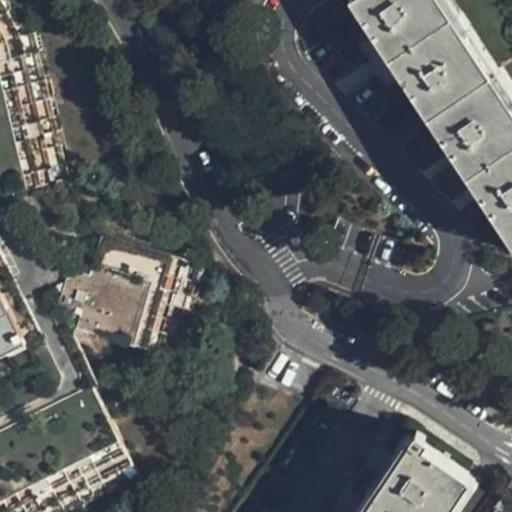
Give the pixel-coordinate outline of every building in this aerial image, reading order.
[(0,0),(0,17),(13,10),(6,0),(0,0)] [(511,105),(442,0),(358,0),(408,74),(448,136),(511,229),(511,105)] [(478,0),(442,0),(511,105),(511,50),(480,2),(478,0)] [(55,29),(0,39),(0,192),(85,174),(55,29)] [(196,265),(104,239),(97,258),(73,326),(173,354),(196,265)] [(0,358),(28,345),(0,289),(0,358)] [(0,511),(84,511),(144,484),(92,386),(0,431),(0,511)] [(475,511),(491,490),(471,476),(418,441),(422,434),(414,430),(411,436),(408,435),(359,511),(475,511)]
